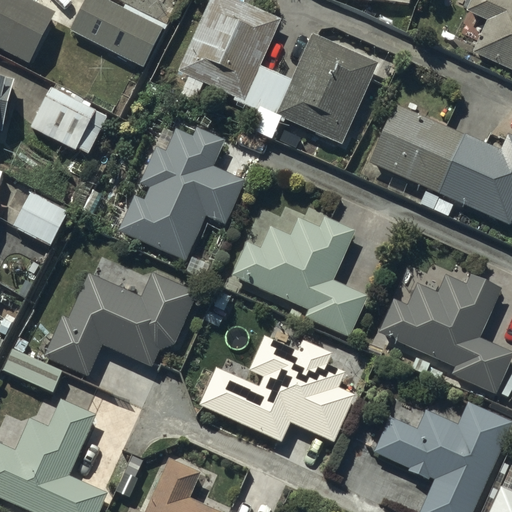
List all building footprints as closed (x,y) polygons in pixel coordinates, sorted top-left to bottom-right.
[(20,0),(0,0),(0,53),(33,70),(58,19),(20,0)] [(164,35),(95,0),(90,0),(72,37),(145,74),(164,35)] [(281,26),(224,0),(214,0),(180,76),(244,105),(281,26)] [(374,0),(345,0),(344,6),(374,9),(374,0)] [(511,6),(498,0),(475,0),(467,17),(487,26),(472,58),(511,76),(511,6)] [(379,69),(314,41),(279,121),(344,149),(379,69)] [(292,86),(263,73),(247,110),(275,123),(292,86)] [(15,87),(0,83),(0,135),(3,137),(15,87)] [(165,96),(151,89),(147,97),(161,104),(165,96)] [(107,122),(52,93),(32,132),(77,156),(78,153),(88,158),(107,122)] [(465,140),(397,110),(371,168),(440,198),(465,140)] [(281,127),(259,117),(252,135),(274,144),(281,127)] [(226,144),(198,132),(195,141),(177,133),(167,156),(157,151),(141,189),(151,194),(146,205),(136,201),(121,237),(187,266),(207,220),(226,228),(244,187),(213,174),(226,144)] [(302,143),(285,135),(281,145),(297,152),(302,143)] [(504,157),(468,141),(441,200),(511,231),(511,228),(511,141),(504,157)] [(440,204),(427,198),(423,209),(435,214),(440,204)] [(70,219),(34,199),(17,231),(53,250),(70,219)] [(355,237),(325,223),(321,233),(300,224),(293,240),(272,231),(261,255),(248,249),(234,282),(311,316),(308,324),(350,342),(367,303),(333,288),(355,237)] [(211,270),(194,263),(188,275),(205,283),(211,270)] [(415,275),(409,272),(403,284),(409,287),(415,275)] [(508,287),(476,273),(468,289),(449,281),(441,299),(419,289),(409,312),(396,306),(381,339),(457,373),(454,380),(497,400),(511,366),(511,359),(481,346),(508,287)] [(197,300),(153,280),(143,302),(89,278),(69,321),(63,319),(43,364),(90,385),(105,353),(154,375),(162,357),(175,349),(197,300)] [(33,287),(28,285),(21,298),(26,300),(33,287)] [(231,302),(220,296),(214,309),(224,314),(231,302)] [(302,318),(294,313),(291,319),(299,324),(302,318)] [(11,334),(3,330),(0,336),(0,342),(6,345),(11,334)] [(333,359),(303,346),(299,356),(266,342),(251,377),(265,382),(261,391),(218,371),(200,411),(282,447),(291,427),(335,446),(354,402),(337,395),(344,379),(327,372),(333,359)] [(64,376),(15,354),(5,376),(53,398),(64,376)] [(432,369),(418,363),(413,372),(427,378),(432,369)] [(445,378),(434,373),(431,379),(441,385),(445,378)] [(96,422),(63,407),(51,433),(32,425),(18,455),(0,447),(0,502),(22,511),(101,511),(107,500),(69,482),(96,422)] [(475,511),(511,431),(511,429),(472,412),(462,434),(429,419),(421,437),(391,424),(376,459),(412,475),(410,478),(430,487),(431,484),(436,486),(424,511),(475,511)] [(144,465),(133,461),(119,496),(130,500),(144,465)] [(202,480),(171,466),(149,511),(204,511),(191,506),(202,480)] [(274,511),(287,485),(250,469),(231,511),(274,511)] [(511,511),(511,495),(503,492),(494,511),(511,511)]
